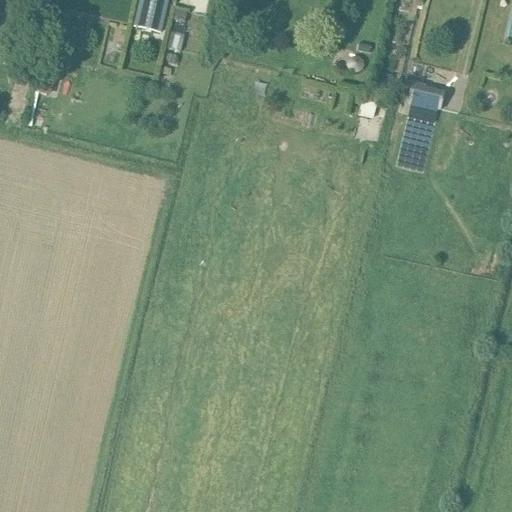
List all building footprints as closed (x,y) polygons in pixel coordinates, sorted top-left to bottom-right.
[(140,0),(135,25),(159,30),(165,0),(140,0)] [(49,42),(46,55),(39,85),(51,89),(58,59),(61,60),(61,59),(65,45),(49,42)] [(17,76),(15,79),(16,83),(18,88),(24,89),(27,87),(30,84),(31,79),(28,76),(23,73),(17,76)] [(383,77),(380,92),(390,94),(393,79),(383,77)] [(412,84),(407,106),(439,113),(443,94),(424,90),(425,87),(412,84)] [(361,107),(358,117),(373,121),(378,101),(363,98),(363,99),(361,107)] [(401,118),(399,133),(427,137),(429,121),(401,118)]
